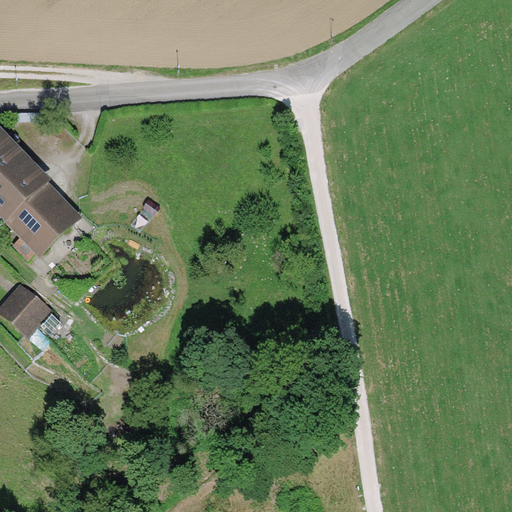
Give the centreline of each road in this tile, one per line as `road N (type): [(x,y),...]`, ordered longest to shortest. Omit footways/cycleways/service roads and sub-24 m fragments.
road 1 (residential): [(0,101),(298,77),(424,0)]
road 2 (track): [(373,511),(298,77)]
road 3 (track): [(0,70),(90,75),(129,91)]
